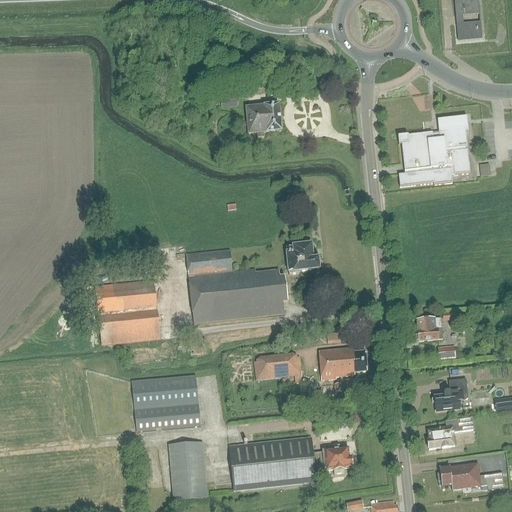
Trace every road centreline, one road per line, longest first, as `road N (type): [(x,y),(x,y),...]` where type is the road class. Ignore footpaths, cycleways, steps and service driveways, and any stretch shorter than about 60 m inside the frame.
road 1 (tertiary): [(409,511),(366,131),(369,59)]
road 2 (motorway): [(191,0),(281,29),(339,32)]
road 3 (tertiary): [(511,92),(457,83),(400,43)]
